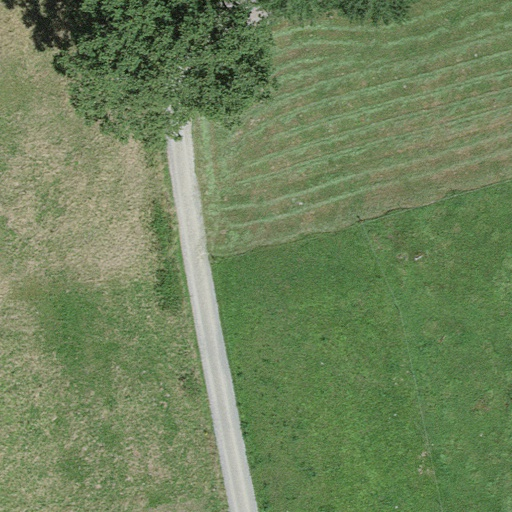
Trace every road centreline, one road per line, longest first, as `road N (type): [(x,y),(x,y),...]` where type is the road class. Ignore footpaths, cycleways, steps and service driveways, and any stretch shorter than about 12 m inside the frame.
road 1 (track): [(251,511),(185,167),(179,0)]
road 2 (track): [(181,36),(296,0)]
